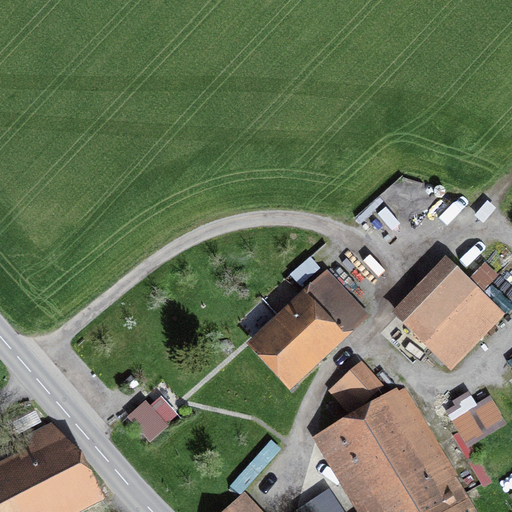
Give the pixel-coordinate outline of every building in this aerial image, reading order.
[(289,276),(299,288),(320,270),(309,258),(289,276)] [(445,258),(391,314),(450,371),(504,315),(445,258)] [(485,263),(470,279),(483,291),(498,275),(485,263)] [(245,347),(289,393),(370,317),(327,271),(245,347)] [(360,362),(327,392),(351,417),(384,387),(360,362)] [(475,511),(455,477),(457,476),(405,386),(313,439),(354,511),(475,511)] [(483,488),(492,482),(471,447),(507,426),(490,396),(476,405),(468,392),(442,407),(456,432),(452,434),(483,488)] [(178,416),(160,397),(149,407),(145,402),(126,418),(150,444),(168,427),(167,425),(178,416)] [(30,430),(41,423),(34,412),(23,418),(30,430)] [(51,423),(14,444),(18,456),(0,463),(0,511),(83,511),(105,501),(80,456),(51,423)] [(280,450),(270,441),(228,489),(238,498),(280,450)] [(297,510),(298,511),(342,511),(329,490),(297,510)] [(224,511),(262,511),(244,493),(224,511)]
